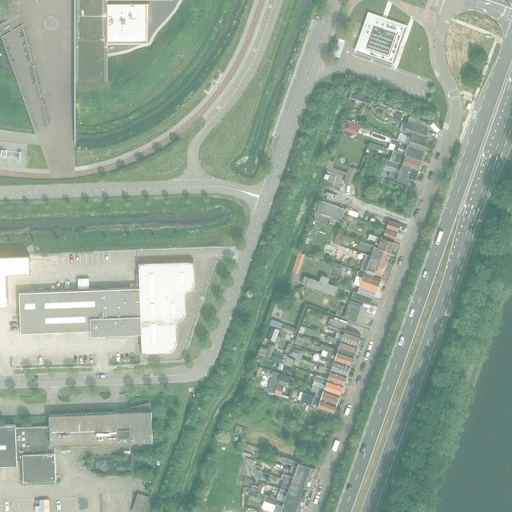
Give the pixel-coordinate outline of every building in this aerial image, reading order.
[(74,0),(74,46),(107,46),(107,42),(147,42),(147,2),(107,2),(107,0),(74,0)] [(392,61),(404,26),(369,14),(357,49),(392,61)] [(400,133),(398,140),(400,141),(408,143),(425,149),(429,139),(425,137),(428,128),(407,120),(404,130),(403,134),(400,133)] [(384,140),(386,135),(373,131),(371,135),(384,140)] [(392,137),(390,142),(395,144),(393,149),(422,159),(425,149),(408,143),(400,141),(398,140),(392,137)] [(393,149),(390,159),(418,169),(422,159),(393,149)] [(386,158),(383,168),(390,171),(388,176),(408,183),(409,178),(415,179),(418,169),(390,159),(386,158)] [(352,184),(357,169),(349,166),(344,181),(352,184)] [(321,200),(316,213),(335,220),(340,206),(321,200)] [(398,230),(400,224),(389,220),(386,226),(398,230)] [(395,239),(397,232),(386,228),(383,235),(395,239)] [(376,240),(374,246),(390,252),(394,241),(369,233),(368,238),(376,240)] [(358,246),(372,251),(371,255),(387,261),(390,252),(374,246),(360,241),(358,246)] [(7,296),(6,272),(30,271),(29,254),(0,254),(0,304),(7,304),(7,296)] [(366,254),(361,269),(381,276),(383,271),(387,261),(371,255),(366,254)] [(138,262),(139,287),(19,291),(20,332),(36,332),(71,331),(91,330),(91,335),(141,333),(141,353),(167,352),(169,351),(172,350),(174,349),(175,346),(176,344),(177,341),(176,321),(178,321),(181,320),(183,318),(184,316),(185,314),(186,311),(185,291),(187,291),(190,290),(192,288),(193,286),(194,283),(194,281),(194,260),(164,261),(138,262)] [(358,270),(354,282),(359,284),(357,291),(374,297),(376,289),(377,290),(377,288),(379,287),(380,285),(379,283),(381,278),(358,270)] [(348,305),(359,309),(362,303),(350,299),(348,305)] [(357,315),(359,309),(348,305),(345,311),(357,315)] [(355,321),(357,315),(345,311),(343,317),(355,321)] [(327,328),(337,331),(335,337),(341,339),(357,345),(361,335),(344,329),(347,323),(330,317),(327,328)] [(291,333),(293,327),(284,324),(282,330),(291,333)] [(335,337),(328,335),(326,339),(339,344),(337,349),(354,355),(357,345),(341,339),(335,337)] [(275,346),(269,343),(265,355),(271,357),(275,346)] [(319,348),(327,351),(325,356),(350,365),(354,355),(337,349),(321,344),(319,348)] [(332,363),(330,369),(347,374),(350,365),(325,356),(320,354),(319,357),(321,359),(332,363)] [(343,384),(347,374),(330,369),(319,365),(317,369),(329,374),(327,379),(343,384)] [(277,383),(284,385),(287,386),(290,376),(280,373),(277,383)] [(343,384),(327,379),(316,375),(314,380),(325,384),(324,389),(340,394),(343,384)] [(280,395),(284,385),(277,383),(274,393),(280,395)] [(314,396),(336,404),(340,394),(324,389),(312,385),(311,390),(316,392),(314,396)] [(303,392),(301,399),(309,402),(308,403),(333,412),(336,404),(314,396),(303,392)] [(50,444),(54,444),(152,441),(151,411),(150,411),(149,403),(116,412),(49,414),(50,425),(50,444)] [(50,425),(16,427),(16,424),(0,424),(0,464),(17,464),(17,460),(23,460),(23,481),(56,479),(54,444),(50,444),(50,425)] [(282,456),(280,461),(291,465),(289,470),(294,471),(311,478),(315,468),(282,456)] [(261,471),(262,466),(254,463),(253,459),(246,457),(252,467),(261,471)] [(263,472),(261,471),(252,467),(256,476),(261,478),(263,472)] [(282,473),(281,478),(284,479),(308,488),(311,478),(294,471),(292,477),(282,473)] [(284,479),(280,488),(304,497),(308,488),(284,479)] [(280,488),(276,498),(283,501),(300,507),(304,497),(280,488)] [(258,491),(256,497),(275,504),(273,511),(279,511),(280,511),(282,511),(298,511),(300,507),(283,501),(276,498),(260,492),(258,491)]
